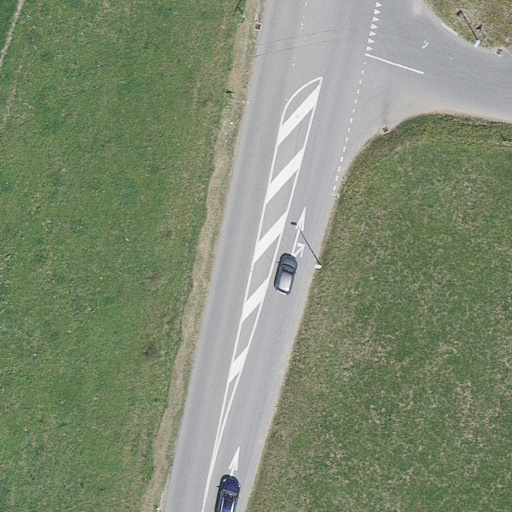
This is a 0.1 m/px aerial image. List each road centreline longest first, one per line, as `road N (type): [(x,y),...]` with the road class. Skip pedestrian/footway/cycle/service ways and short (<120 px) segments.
road 1 (tertiary): [(204,511),(313,43)]
road 2 (residential): [(313,43),(511,81)]
